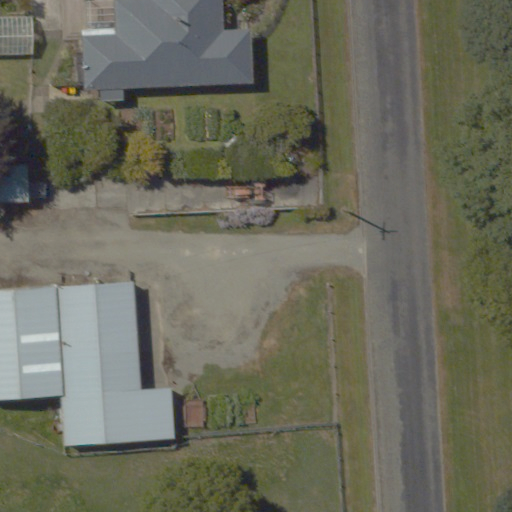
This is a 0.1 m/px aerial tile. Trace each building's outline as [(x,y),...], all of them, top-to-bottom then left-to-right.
[(114,0),(115,12),(68,13),(70,91),(239,86),(237,26),(216,26),(215,0),(114,0)] [(35,15),(0,16),(0,52),(36,52),(35,15)] [(26,155),(0,156),(0,201),(28,201),(26,155)] [(135,281),(0,287),(0,392),(60,390),(63,441),(175,436),(173,385),(140,386),(135,281)] [(325,372),(298,374),(300,411),(327,410),(325,372)]
